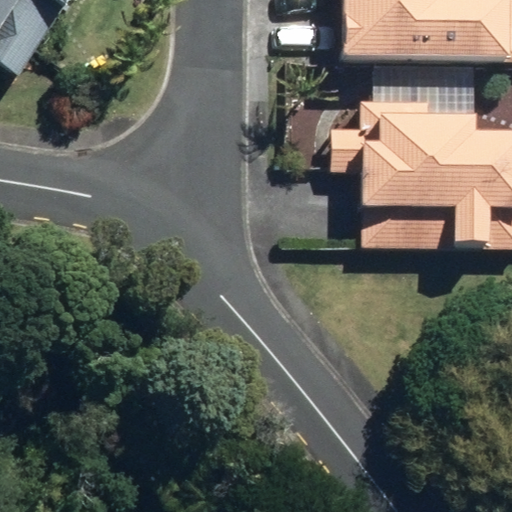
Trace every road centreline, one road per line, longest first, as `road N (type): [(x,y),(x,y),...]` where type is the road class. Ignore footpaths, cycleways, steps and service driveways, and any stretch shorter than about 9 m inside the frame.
road 1 (residential): [(179,231),(398,511)]
road 2 (residential): [(197,0),(179,231)]
road 3 (residential): [(0,178),(110,201),(179,231)]
